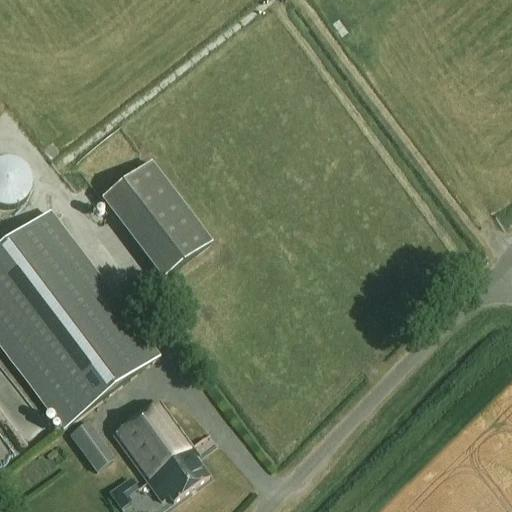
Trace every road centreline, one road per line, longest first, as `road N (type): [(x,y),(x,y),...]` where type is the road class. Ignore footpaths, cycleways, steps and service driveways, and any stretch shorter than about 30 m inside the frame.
road 1 (unclassified): [(263,511),(508,265)]
road 2 (track): [(44,176),(277,0)]
